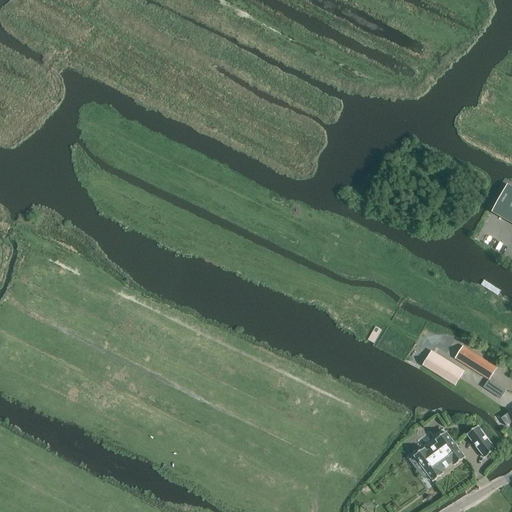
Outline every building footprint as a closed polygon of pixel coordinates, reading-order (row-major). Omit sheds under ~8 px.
[(511,187),(508,185),(493,211),(511,221),(511,187)] [(464,346),(455,359),(490,381),(498,368),(464,346)] [(465,371),(432,351),(423,366),(456,386),(465,371)] [(484,388),(500,399),(505,392),(489,380),(484,388)] [(511,411),(501,419),(507,427),(511,423),(511,411)] [(496,451),(478,427),(468,435),(485,458),(496,451)] [(441,471),(453,462),(456,466),(465,458),(446,433),(436,440),(439,444),(427,453),(424,449),(415,456),(434,482),(444,474),(441,471)]
